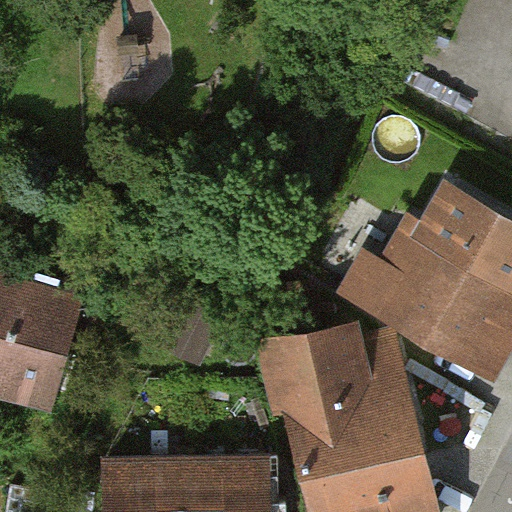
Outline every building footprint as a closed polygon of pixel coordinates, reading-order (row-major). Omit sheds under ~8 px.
[(398,192),(345,282),(499,372),(511,349),(511,206),(450,171),(427,209),(398,192)] [(84,295),(0,272),(0,399),(52,413),(84,295)] [(224,313),(184,295),(162,346),(201,363),(224,313)] [(399,317),(266,345),(290,457),(422,429),(399,317)] [(439,511),(422,429),(290,457),(301,511),(439,511)] [(276,511),(275,455),(106,459),(106,511),(276,511)]
